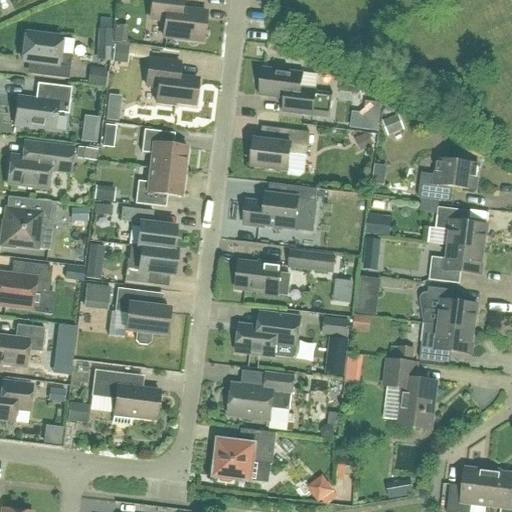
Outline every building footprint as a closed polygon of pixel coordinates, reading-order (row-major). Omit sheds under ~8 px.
[(202,44),(206,15),(180,12),(181,0),(152,0),(149,21),(165,22),(163,39),(202,44)] [(99,31),(98,41),(110,42),(111,32),(99,31)] [(68,81),(71,57),(59,56),(61,41),(25,36),(22,63),(32,64),(30,77),(68,81)] [(126,48),(114,47),(112,64),(124,65),(126,48)] [(198,82),(178,79),(180,65),(172,64),(149,61),(145,88),(157,89),(155,105),(175,107),(175,105),(194,107),(198,82)] [(316,92),(301,90),(303,75),(263,70),(260,98),(285,101),(283,114),(313,118),(314,115),(329,117),(329,119),(330,119),(333,95),(332,95),(332,96),(316,94),(316,92)] [(105,72),(96,71),(94,87),(103,88),(105,72)] [(68,116),(71,90),(43,86),(41,102),(18,99),(14,127),(54,132),(56,115),(68,116)] [(117,123),(118,112),(107,111),(106,121),(117,123)] [(399,117),(383,123),(388,136),(404,131),(399,117)] [(105,127),(104,137),(114,138),(115,128),(105,127)] [(255,142),(251,168),(289,173),(289,175),(302,177),(306,174),(311,135),(280,131),(278,145),(255,142)] [(82,132),(81,143),(96,145),(97,134),(82,132)] [(150,170),(184,174),(187,150),(167,147),(169,135),(144,132),(141,154),(151,156),(150,170)] [(358,140),(364,151),(373,146),(367,135),(358,140)] [(73,150),(36,146),(24,144),(22,160),(10,158),(7,187),(48,191),(50,172),(70,174),(73,150)] [(97,152),(78,150),(77,160),(96,162),(97,152)] [(476,192),(479,166),(439,161),(436,177),(422,175),(419,199),(446,203),(448,188),(476,192)] [(181,199),(184,174),(150,170),(148,185),(137,183),(135,206),(160,209),(161,197),(181,199)] [(247,203),(244,226),(264,229),(265,227),(295,230),(313,232),(317,203),(318,191),(290,187),(289,199),(267,197),(266,206),(247,203)] [(108,190),(96,189),(95,201),(107,203),(108,190)] [(48,222),(51,204),(27,201),(25,213),(5,211),(3,233),(1,233),(0,244),(0,248),(15,250),(15,248),(37,251),(37,250),(46,251),(50,248),(51,239),(49,236),(39,235),(41,221),(48,222)] [(94,206),(93,216),(110,218),(111,208),(94,206)] [(449,247),(485,252),(488,227),(462,224),(464,212),(439,209),(436,230),(451,232),(449,247)] [(172,254),(172,253),(175,230),(152,227),(153,214),(122,210),(120,223),(140,226),(137,249),(137,250),(141,250),(172,254)] [(87,211),(74,211),(75,224),(87,223),(87,211)] [(382,238),(385,219),(368,217),(366,236),(382,238)] [(366,242),(365,253),(379,254),(380,243),(366,242)] [(481,276),(485,252),(449,247),(447,261),(433,259),(430,282),(455,285),(456,273),(481,276)] [(137,250),(137,249),(129,248),(128,261),(127,261),(124,284),(148,287),(150,275),(173,278),(176,253),(172,253),(172,254),(141,250),(137,250)] [(334,275),(336,257),(291,251),(289,270),(334,275)] [(262,297),(278,299),(278,297),(288,298),(290,278),(281,277),(282,266),(266,264),(266,266),(240,263),(236,291),(263,295),(262,297)] [(100,265),(88,264),(87,279),(99,281),(100,265)] [(48,295),(51,269),(26,266),(24,280),(0,276),(0,306),(30,311),(32,293),(48,295)] [(67,268),(66,281),(82,283),(84,270),(67,268)] [(107,312),(110,289),(86,287),(83,310),(107,312)] [(425,312),(424,325),(425,325),(475,331),(478,306),(453,303),(454,292),(429,289),(426,312),(425,312)] [(166,338),(169,312),(142,308),(144,294),(117,291),(114,314),(127,315),(125,333),(136,334),(135,343),(138,347),(147,348),(151,345),(152,336),(166,338)] [(240,326),(237,354),(275,359),(296,362),(298,345),(301,319),(268,315),(261,314),(259,329),(240,326)] [(368,318),(356,317),(353,333),(366,334),(368,318)] [(347,339),(349,323),(325,320),(323,336),(347,339)] [(446,353),(472,356),(475,331),(425,325),(420,361),(445,364),(446,353)] [(41,354),(44,331),(16,327),(15,340),(0,338),(0,366),(25,370),(27,353),(41,354)] [(75,330),(59,328),(53,375),(69,377),(75,330)] [(384,387),(404,390),(399,428),(431,432),(437,383),(415,381),(417,365),(387,362),(384,387)] [(155,422),(159,393),(134,390),(135,378),(95,373),(91,399),(115,402),(112,426),(130,428),(131,419),(155,422)] [(233,386),(229,418),(271,423),(272,410),(290,412),(292,395),(293,395),(295,379),(267,376),(265,390),(233,386)] [(32,388),(9,385),(2,384),(1,396),(0,396),(0,422),(14,424),(15,411),(29,413),(32,388)] [(53,392),(52,402),(63,404),(64,393),(53,392)] [(67,423),(83,425),(85,407),(69,405),(67,423)] [(342,415),(331,414),(330,427),(341,428),(342,415)] [(273,466),(277,436),(263,434),(262,444),(265,445),(264,448),(260,448),(224,443),(219,447),(215,478),(218,479),(222,483),(231,484),(235,481),(251,483),(253,464),(273,466)] [(486,508),(490,472),(465,469),(463,487),(450,486),(447,511),(470,511),(472,506),(486,508)] [(511,511),(511,475),(490,472),(486,508),(501,510),(500,511),(511,511)] [(320,482),(309,490),(317,501),(328,493),(320,482)] [(391,486),(394,500),(413,496),(411,483),(391,486)]
